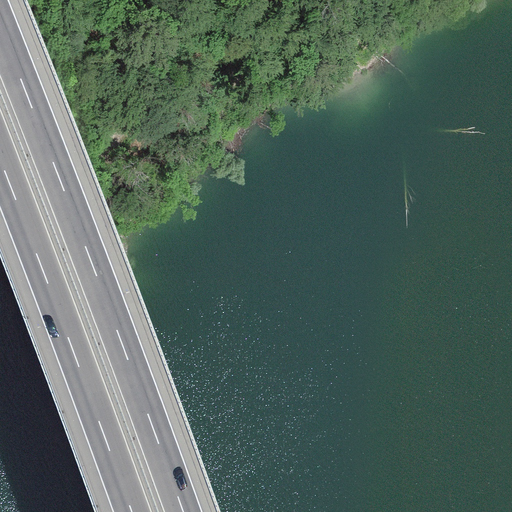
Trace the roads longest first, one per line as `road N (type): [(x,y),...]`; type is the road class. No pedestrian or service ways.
road 1 (motorway): [(182,511),(0,26)]
road 2 (motorway): [(0,155),(133,511)]
